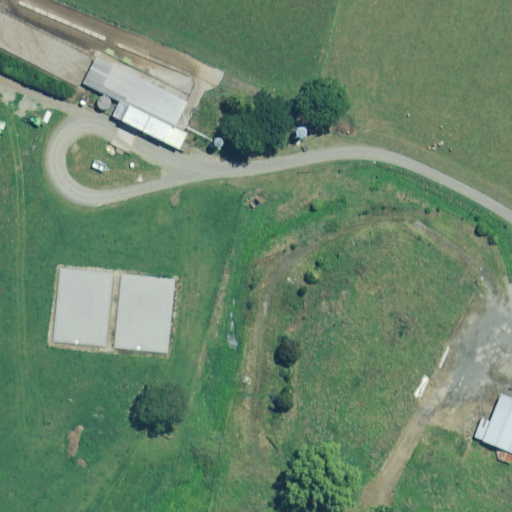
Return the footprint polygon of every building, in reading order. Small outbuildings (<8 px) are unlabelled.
[(96,58),(83,84),(119,102),(112,117),(163,142),(170,127),(173,128),(186,103),(184,102),(152,86),(98,59),(96,58)] [(108,97),(106,96),(105,96),(104,96),(102,96),(101,96),(100,96),(99,97),(98,98),(97,99),(96,100),(96,102),(96,103),(96,104),(96,106),(97,107),(97,108),(98,109),(99,110),(100,110),(102,111),(103,111),(104,111),(106,110),(107,110),(108,109),(109,108),(110,107),(110,106),(111,105),(111,103),(111,102),(111,101),(110,100),(109,98),(108,97)] [(306,125),(292,125),(292,139),(306,138),(306,125)] [(287,392),(276,389),(269,415),(280,418),(287,392)] [(511,399),(500,395),(496,407),(488,404),(485,411),(493,414),(490,422),(482,419),(471,447),(489,454),(492,445),(497,447),(498,459),(511,464),(511,399)] [(446,429),(432,421),(421,439),(436,447),(446,429)] [(470,447),(461,443),(456,454),(465,458),(470,447)]
